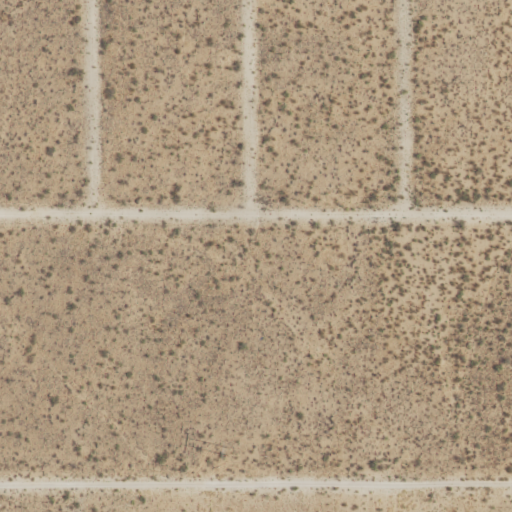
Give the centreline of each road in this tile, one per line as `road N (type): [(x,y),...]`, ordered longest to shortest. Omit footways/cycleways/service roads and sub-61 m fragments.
road 1 (track): [(511,232),(0,231)]
road 2 (residential): [(511,484),(0,484)]
road 3 (track): [(250,232),(245,0)]
road 4 (track): [(404,232),(402,0)]
road 5 (track): [(90,231),(88,0)]
